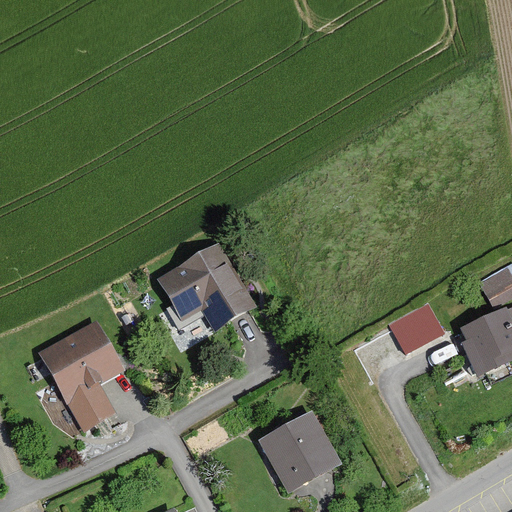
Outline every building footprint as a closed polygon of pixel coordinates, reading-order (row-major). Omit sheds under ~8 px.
[(203,305),(215,326),(251,305),(218,248),(164,280),(185,315),(203,305)] [(511,272),(508,264),(479,277),(492,305),(511,296),(511,272)] [(388,320),(405,353),(446,331),(429,299),(388,320)] [(478,348),(469,349),(483,378),(511,363),(511,313),(471,334),(478,348)] [(95,326),(45,354),(86,427),(114,412),(97,382),(120,369),(95,326)] [(310,418),(264,445),(289,488),(335,461),(310,418)]
